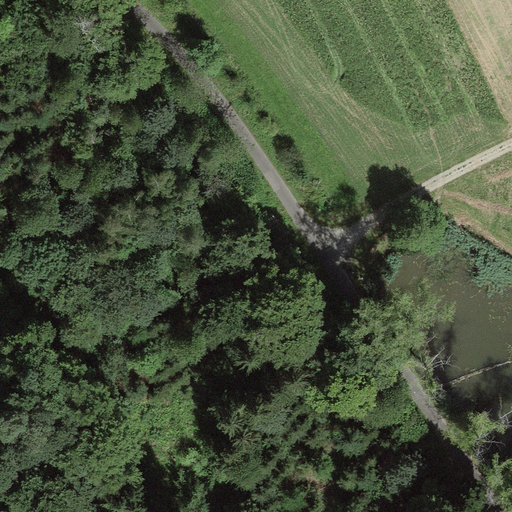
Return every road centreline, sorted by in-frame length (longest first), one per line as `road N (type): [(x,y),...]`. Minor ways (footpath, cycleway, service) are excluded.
road 1 (track): [(504,511),(217,85),(120,0)]
road 2 (track): [(511,142),(445,173),(331,255)]
